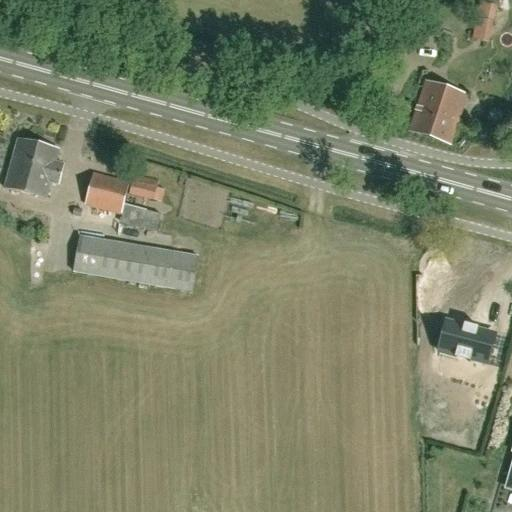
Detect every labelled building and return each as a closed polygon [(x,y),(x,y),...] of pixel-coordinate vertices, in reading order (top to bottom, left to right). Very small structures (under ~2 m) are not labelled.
[(477,40),(492,45),(498,25),(483,20),(477,40)] [(451,147),(466,96),(425,83),(409,133),(451,147)] [(58,187),(63,166),(55,164),(58,152),(17,141),(5,190),(46,200),(50,184),(58,187)] [(156,232),(160,216),(123,206),(129,184),(94,175),(85,207),(120,218),(119,222),(156,232)] [(161,204),(164,192),(156,189),(158,181),(134,175),(129,196),(161,204)] [(191,292),(198,257),(80,236),(74,272),(191,292)] [(444,303),(484,312),(494,267),(453,258),(444,303)] [(439,352),(470,361),(486,365),(494,335),(447,322),(446,326),(439,352)]
